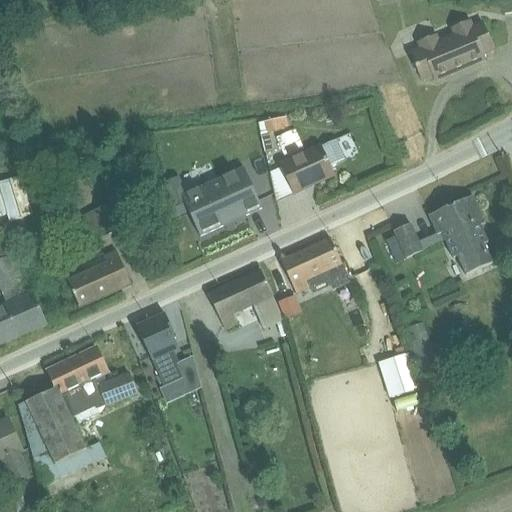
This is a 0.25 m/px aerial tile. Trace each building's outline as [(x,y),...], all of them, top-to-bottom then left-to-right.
[(511,0),(502,0),(504,11),(511,9),(511,0)] [(483,54),(494,49),(483,23),(474,27),(471,20),(450,29),(452,34),(439,39),(437,35),(416,43),(418,49),(409,52),(422,82),(433,76),(435,80),(485,59),(483,54)] [(258,122),(268,169),(272,169),(271,165),(273,165),(270,150),(272,150),(268,132),(283,128),(283,127),(288,126),(286,117),(258,122)] [(295,127),(275,137),(286,157),(305,148),(295,127)] [(336,140),(322,145),(331,164),(344,158),(336,140)] [(107,144),(111,164),(122,162),(118,142),(107,144)] [(293,194),(335,175),(321,145),(279,163),(281,168),(269,173),(275,202),(292,193),(293,194)] [(262,208),(243,167),(182,195),(200,236),(223,226),(222,224),(245,214),(245,216),(262,208)] [(0,178),(0,217),(27,211),(18,174),(0,178)] [(465,276),(492,263),(484,245),(488,243),(480,225),(485,223),(472,196),(454,205),(454,207),(448,209),(448,207),(429,216),(438,235),(441,233),(452,259),(457,256),(465,276)] [(82,215),(93,240),(108,233),(108,234),(127,226),(116,201),(82,215)] [(394,232),(405,259),(423,251),(410,224),(394,232)] [(335,289),(350,282),(330,239),(281,261),(297,294),(310,288),(313,294),(333,285),(335,289)] [(0,344),(46,325),(16,254),(9,256),(3,241),(0,241),(0,290),(5,303),(0,305),(0,344)] [(78,307),(130,284),(115,250),(103,255),(102,253),(81,263),(85,272),(66,280),(78,307)] [(253,306),(273,297),(261,270),(208,294),(225,330),(238,324),(234,315),(253,306)] [(277,297),(281,316),(300,311),(295,293),(277,297)] [(273,297),(253,306),(263,329),(276,323),(280,337),(289,333),(273,297)] [(406,342),(414,366),(422,363),(424,369),(438,365),(423,323),(409,328),(412,339),(406,342)] [(170,326),(144,332),(161,401),(199,392),(190,356),(178,359),(170,326)] [(96,380),(108,374),(96,347),(47,370),(56,388),(25,403),(54,464),(86,449),(74,425),(99,413),(98,409),(137,394),(128,373),(98,384),(96,380)] [(389,398),(419,390),(407,354),(378,363),(389,398)] [(421,403),(417,392),(394,399),(398,411),(421,403)] [(0,476),(6,489),(31,477),(19,453),(25,450),(8,416),(0,419),(0,476)] [(86,449),(54,464),(36,473),(36,476),(42,487),(106,457),(99,443),(86,449)]
